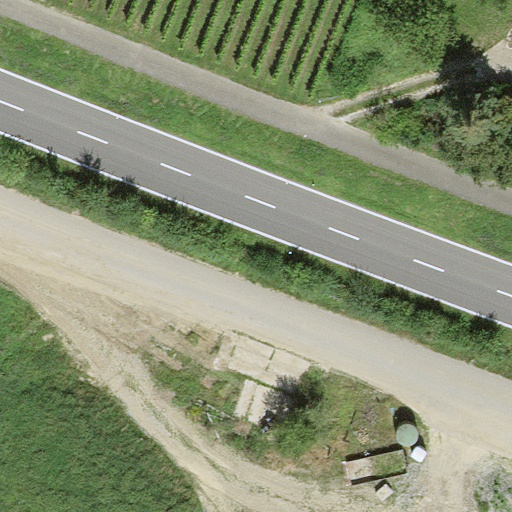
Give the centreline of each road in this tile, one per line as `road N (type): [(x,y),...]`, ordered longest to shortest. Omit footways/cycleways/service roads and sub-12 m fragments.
road 1 (track): [(0,227),(511,425)]
road 2 (primary): [(0,96),(511,292)]
